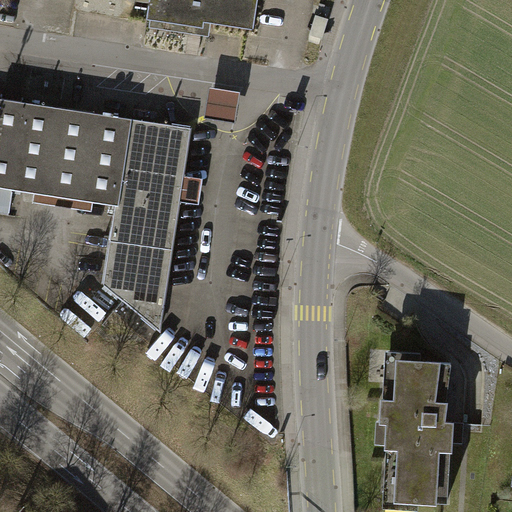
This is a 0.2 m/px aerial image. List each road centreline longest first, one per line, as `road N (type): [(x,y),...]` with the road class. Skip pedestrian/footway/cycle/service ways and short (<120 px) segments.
road 1 (primary): [(216,511),(0,336)]
road 2 (tertiary): [(318,241),(321,495)]
road 3 (tertiary): [(373,0),(342,94),(318,241)]
road 4 (residential): [(318,241),(341,245),(511,350)]
road 5 (primary): [(0,404),(133,511)]
